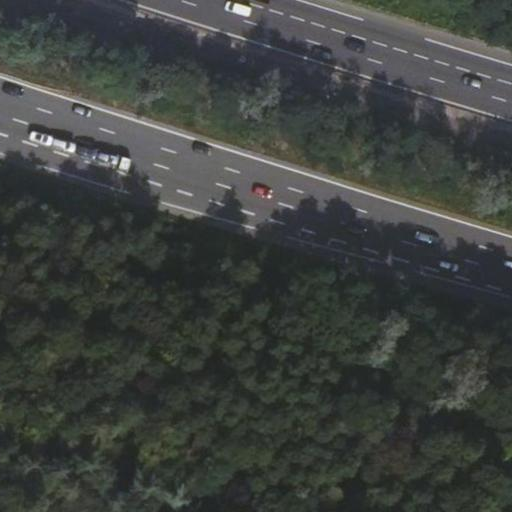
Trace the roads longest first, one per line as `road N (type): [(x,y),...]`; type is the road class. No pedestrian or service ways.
road 1 (track): [(511,502),(375,392),(197,312),(0,250)]
road 2 (track): [(511,505),(432,497),(246,397),(0,323)]
road 3 (motorway): [(0,102),(511,263)]
road 4 (track): [(0,382),(124,399),(378,511)]
road 5 (motorway): [(511,92),(209,0)]
road 6 (track): [(233,511),(91,442),(13,447),(0,458)]
